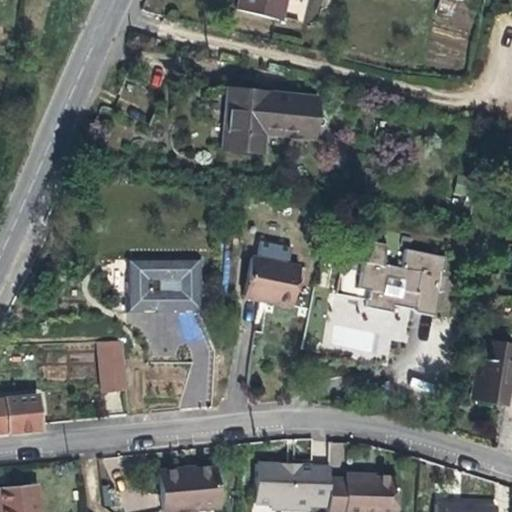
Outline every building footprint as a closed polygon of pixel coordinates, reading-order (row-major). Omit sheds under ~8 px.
[(236,0),(234,10),(277,20),(281,0),(236,0)] [(440,0),(438,11),(455,15),(457,0),(440,0)] [(311,137),(316,97),(241,91),(224,89),(218,149),(260,153),(261,134),(311,137)] [(433,313),(444,257),(403,249),(400,268),(388,265),(391,253),(384,252),(385,244),(358,239),(352,270),(340,267),(335,295),(366,300),(365,307),(380,310),(390,312),(391,305),(433,313)] [(289,305),(297,267),(249,257),(241,296),(268,301),(289,305)] [(196,310),(196,260),(139,260),(139,275),(124,275),(124,312),(165,311),(196,310)] [(139,275),(139,260),(124,260),(124,275),(139,275)] [(124,339),(97,340),(99,392),(127,391),(124,339)] [(511,343),(484,339),(474,396),(490,399),(492,390),(505,393),(511,393),(511,343)] [(38,412),(37,395),(0,398),(0,434),(40,430),(38,412)] [(343,465),(344,442),(328,442),(327,465),(343,465)] [(322,505),(323,480),(323,465),(274,465),(254,465),(253,505),(267,505),(288,505),(288,511),(305,511),(305,505),(322,505)] [(203,510),(204,469),(180,468),(153,468),(152,508),(203,510)] [(337,476),(337,480),(323,480),(322,505),(321,511),(387,511),(389,478),(353,477),(337,476)] [(35,511),(34,491),(0,493),(0,511),(35,511)]
